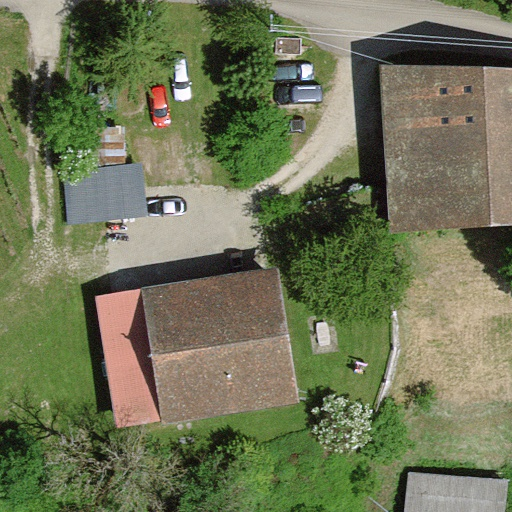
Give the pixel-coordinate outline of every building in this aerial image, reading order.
[(511,78),(387,75),(394,228),(511,221),(511,78)] [(84,214),(161,214),(161,160),(84,161),(84,214)] [(294,403),(273,275),(147,292),(167,422),(294,403)] [(120,429),(167,422),(147,292),(99,300),(120,429)] [(503,511),(506,482),(410,474),(406,511),(503,511)]
